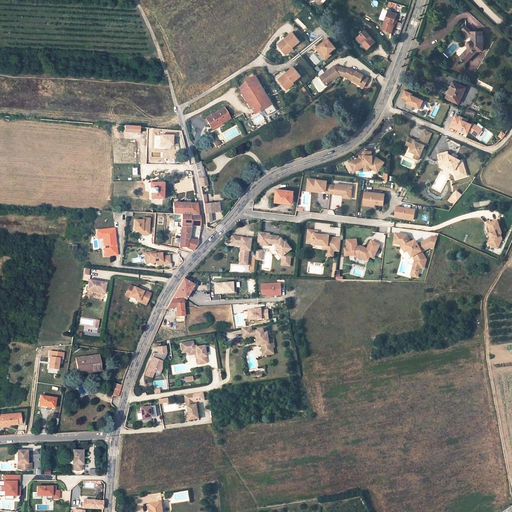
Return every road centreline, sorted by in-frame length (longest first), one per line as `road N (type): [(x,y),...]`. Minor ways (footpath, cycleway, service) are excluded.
road 1 (residential): [(115,435),(154,316),(206,244)]
road 2 (residential): [(235,211),(266,178),(347,147),(382,105)]
road 3 (residential): [(235,211),(385,223)]
road 4 (residential): [(382,105),(491,150),(511,130)]
road 5 (residential): [(206,244),(178,109)]
